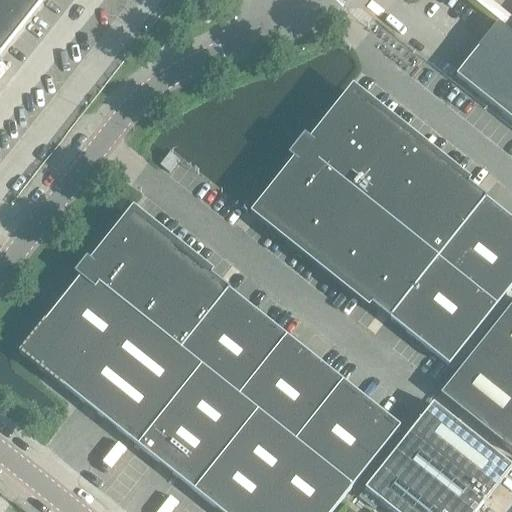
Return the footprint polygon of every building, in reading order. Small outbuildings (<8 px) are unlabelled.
[(0,0),(0,47),(37,0),(0,0)] [(511,122),(511,36),(497,25),(477,50),(478,50),(456,77),(511,122)] [(304,137),(296,147),(448,269),(496,307),(511,289),(511,221),(486,201),(487,200),(468,185),(467,186),(353,95),(313,145),(304,137)] [(257,215),(305,253),(371,306),(371,307),(389,322),(390,321),(401,329),(448,269),(296,147),(287,158),(297,165),(257,215)] [(86,260),(74,275),(79,280),(178,359),(231,293),(229,292),(230,291),(211,276),(210,277),(134,216),(94,265),(86,260)] [(448,367),(496,307),(448,269),(401,329),(448,367)] [(44,322),(18,354),(62,389),(63,388),(140,449),(199,375),(178,359),(79,280),(45,323),(44,322)] [(231,293),(178,359),(199,375),(237,406),(289,340),(231,293)] [(511,306),(478,349),(511,375),(511,306)] [(289,340),(237,406),(258,422),(294,452),(347,386),(289,340)] [(440,397),(511,453),(511,375),(478,349),(440,397)] [(199,375),(140,449),(199,496),(258,422),(237,406),(199,375)] [(347,386),(294,452),(347,494),(399,428),(347,386)] [(410,434),(489,497),(511,468),(433,406),(410,434)] [(332,511),(347,494),(258,422),(199,496),(218,511),(332,511)] [(388,462),(450,511),(477,511),(489,497),(410,434),(388,462)] [(365,491),(360,498),(374,509),(379,503),(390,511),(450,511),(388,462),(364,491),(365,491)]
